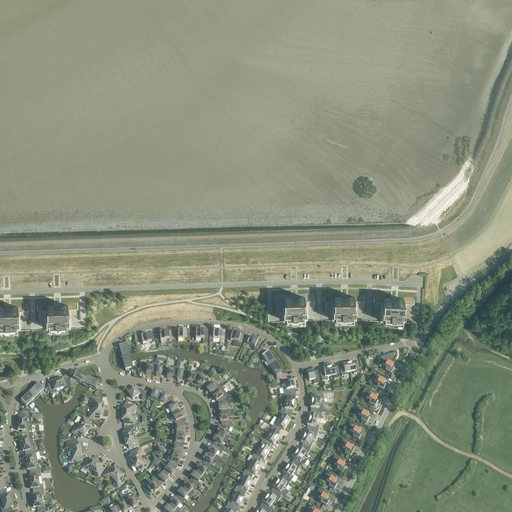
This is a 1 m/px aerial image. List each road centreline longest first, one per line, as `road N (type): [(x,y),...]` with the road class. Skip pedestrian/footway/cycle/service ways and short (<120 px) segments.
road 1 (residential): [(418,285),(0,293)]
road 2 (tertiary): [(336,511),(434,319),(511,248)]
road 3 (residential): [(295,367),(260,331),(215,323),(128,331),(101,357)]
road 4 (track): [(358,467),(401,413),(511,476)]
